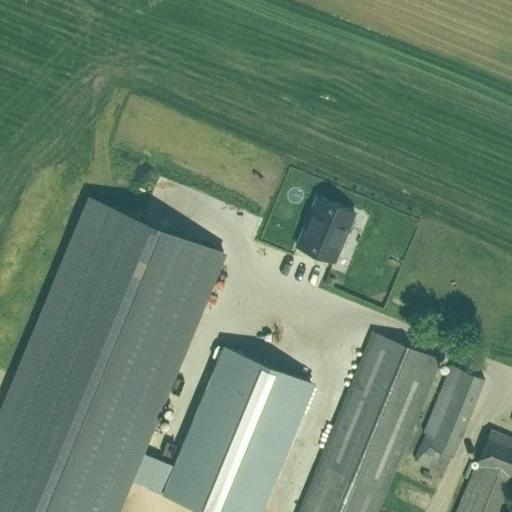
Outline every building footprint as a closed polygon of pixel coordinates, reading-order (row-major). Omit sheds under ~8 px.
[(226,250),(87,193),(0,406),(0,511),(117,511),(131,480),(163,493),(174,464),(144,451),(226,250)] [(314,193),(294,243),(332,258),(352,208),(314,193)] [(372,511),(435,357),(376,334),(304,511),(372,511)] [(163,493),(209,511),(256,511),(310,380),(223,345),(174,464),(163,493)] [(484,379),(450,364),(422,432),(424,433),(413,460),(442,472),(449,455),(452,456),(484,379)] [(511,438),(491,430),(475,468),(476,468),(458,511),(505,511),(511,497),(511,438)] [(401,490),(398,497),(429,510),(432,502),(401,490)]
